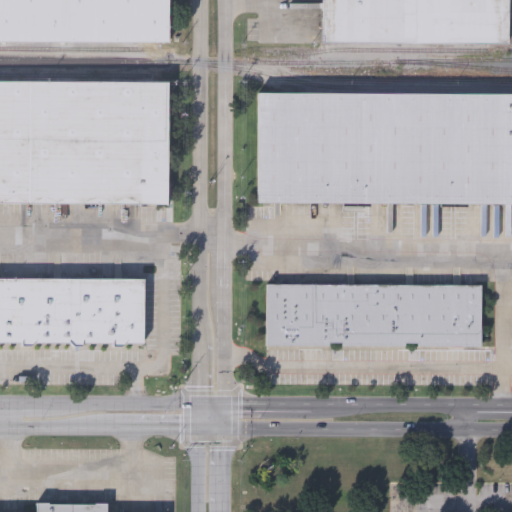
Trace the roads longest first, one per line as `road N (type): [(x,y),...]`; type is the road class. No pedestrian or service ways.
road 1 (tertiary): [(223,511),(226,0)]
road 2 (tertiary): [(200,0),(198,405)]
road 3 (secondary): [(224,430),(511,430)]
road 4 (secondary): [(468,406),(314,406)]
road 5 (secondary): [(198,405),(68,405)]
road 6 (secondary): [(97,428),(224,430)]
